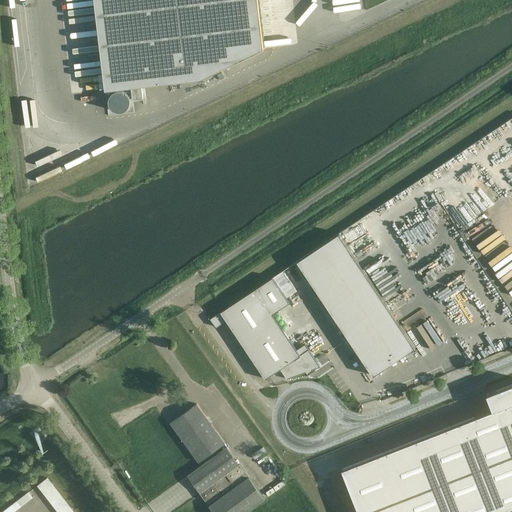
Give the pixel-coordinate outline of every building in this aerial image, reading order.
[(94,0),(105,90),(131,87),(132,99),(143,98),(141,86),(201,79),(264,49),(258,0),(94,0)] [(108,98),(108,103),(109,107),(112,111),(116,113),(121,114),(125,112),(129,109),(131,105),(132,100),(130,96),(127,92),(123,90),(118,90),(114,91),(110,94),(108,98)] [(373,376),(415,348),(340,234),(298,262),(373,376)] [(283,270),(274,277),(291,302),(300,295),(283,270)] [(280,369),(287,379),(306,372),(308,374),(307,375),(307,376),(315,370),(313,371),(313,370),(320,367),(309,349),(300,355),(273,314),(290,303),(273,277),(210,319),(216,327),(226,321),(265,379),(280,369)] [(382,388),(393,382),(387,372),(376,378),(382,388)] [(492,410),(342,469),(358,511),(499,511),(511,507),(511,384),(486,395),(492,410)] [(171,423),(199,462),(225,443),(197,404),(171,423)] [(42,433),(34,439),(38,444),(46,438),(42,433)] [(209,505),(213,511),(246,511),(265,499),(249,477),(249,476),(240,464),(227,446),(188,475),(200,493),(209,506),(209,505)] [(57,511),(73,511),(47,478),(37,485),(57,511)] [(13,511),(33,497),(28,492),(1,511),(13,511)]
